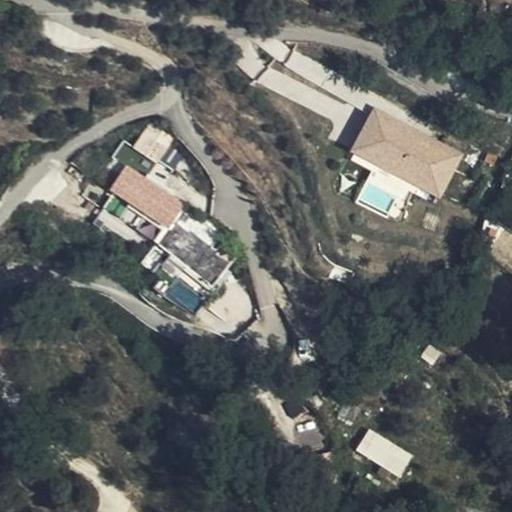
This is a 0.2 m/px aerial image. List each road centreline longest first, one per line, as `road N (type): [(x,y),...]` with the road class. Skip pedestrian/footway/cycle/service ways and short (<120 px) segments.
road 1 (residential): [(35,0),(355,44),(511,111)]
road 2 (unknown): [(166,109),(176,92),(173,77),(154,58),(28,0)]
